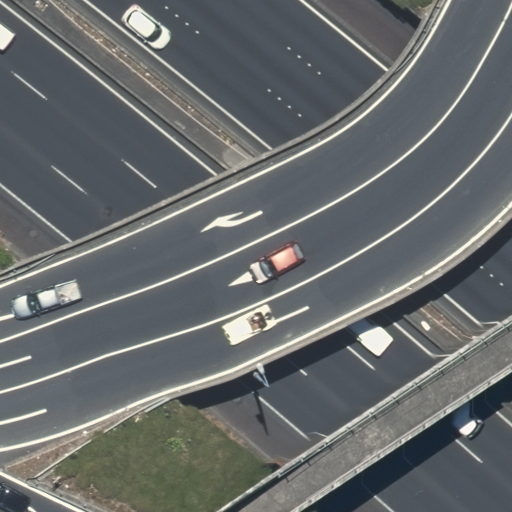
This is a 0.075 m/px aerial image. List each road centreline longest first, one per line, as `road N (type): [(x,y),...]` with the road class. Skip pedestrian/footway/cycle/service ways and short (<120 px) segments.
road 1 (motorway): [(511,488),(146,152),(0,43)]
road 2 (primary): [(511,79),(401,186),(167,302),(79,340),(0,361)]
road 3 (motorway): [(174,0),(511,274)]
